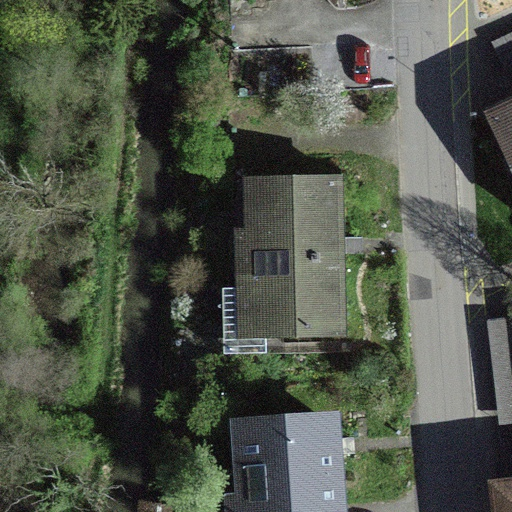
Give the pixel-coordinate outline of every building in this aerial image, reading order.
[(511,33),(493,42),(503,65),(511,61),(511,33)] [(511,511),(511,120),(494,128),(511,167),(511,498),(500,500),(501,511),(511,511)] [(243,355),(353,352),(349,193),(251,195),(252,245),(240,245),(243,355)] [(511,320),(491,322),(501,422),(511,420),(511,320)] [(347,511),(342,430),(239,436),(244,511),(231,511),(347,511)]
